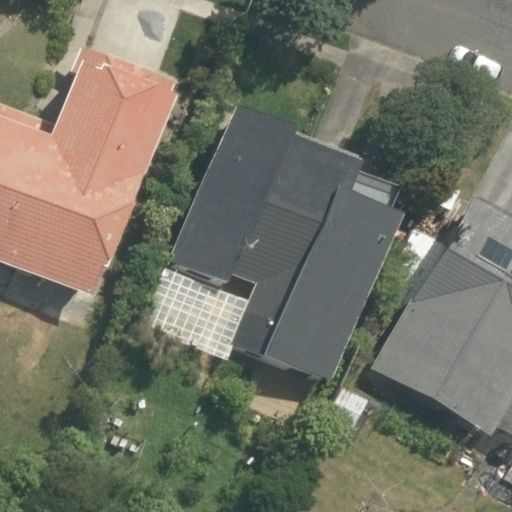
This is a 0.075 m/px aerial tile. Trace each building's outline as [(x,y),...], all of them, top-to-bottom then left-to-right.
[(0,258),(81,288),(155,90),(66,57),(56,53),(28,129),(0,118),(0,258)] [(219,337),(305,374),(383,196),(341,178),(348,162),(252,120),(225,109),(159,261),(169,266),(237,295),(219,337)] [(511,235),(455,205),(363,374),(484,440),(511,387),(511,235)] [(122,396),(124,396),(126,396),(127,396),(129,395),(131,395),(133,394),(134,394),(136,393),(137,392),(139,391),(140,390),(141,388),(142,387),(143,386),(144,384),(145,383),(146,381),(147,380),(147,378),(147,376),(148,375),(148,373),(148,372),(147,370),(147,368),(146,366),(146,365),(145,363),(144,362),(143,360),(142,359),(140,358),(139,356),(138,355),(136,354),(135,354),(133,353),(131,352),(130,351),(128,351),(126,351),(124,350),(123,350),(121,350),(119,351),(117,351),(116,351),(114,352),(112,353),(111,353),(109,354),(108,355),(106,356),(105,358),(104,359),(102,360),(101,362),(100,363),(100,365),(99,366),(98,368),(98,370),(98,371),(98,373),(98,375),(99,377),(99,378),(100,380),(100,382),(101,383),(102,385),(103,386),(104,388),(105,389),(106,390),(108,391),(109,392),(111,393),(112,394),(114,395),(115,395),(117,396),(119,396),(121,396),(122,396)] [(345,434),(358,406),(331,394),(318,421),(345,434)] [(271,511),(290,474),(271,464),(258,489),(254,487),(248,499),(271,511)]
